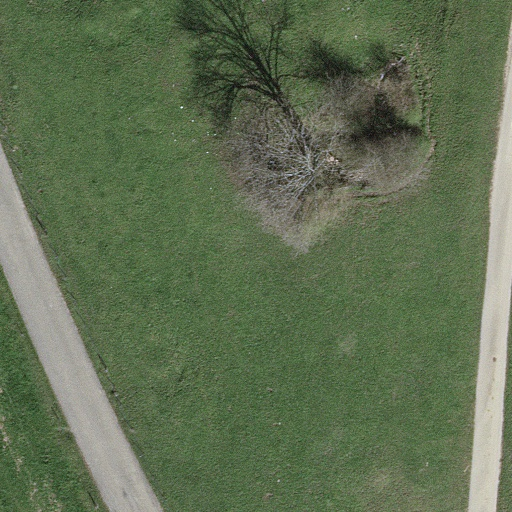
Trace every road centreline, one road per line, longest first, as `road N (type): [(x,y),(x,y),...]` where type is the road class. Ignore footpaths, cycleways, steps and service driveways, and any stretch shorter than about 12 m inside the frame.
road 1 (unclassified): [(470,511),(488,254),(511,61)]
road 2 (unclassified): [(0,224),(131,511)]
